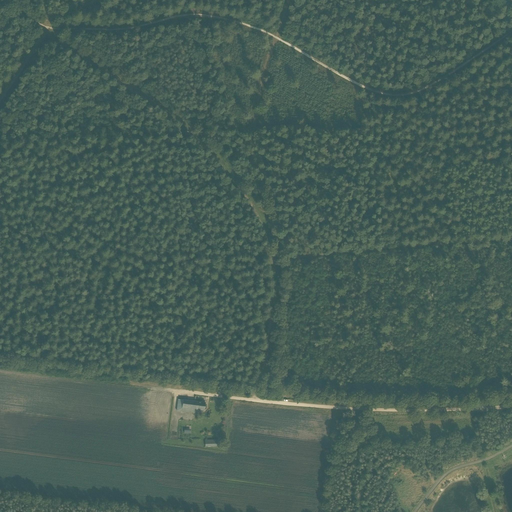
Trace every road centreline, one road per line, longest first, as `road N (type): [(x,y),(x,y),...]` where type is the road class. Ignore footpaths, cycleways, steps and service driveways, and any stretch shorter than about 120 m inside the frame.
road 1 (track): [(511,31),(417,90),(388,94),(253,27),(189,15),(124,29),(47,29),(5,0)]
road 2 (track): [(511,406),(357,409),(257,400),(274,258)]
road 3 (track): [(274,258),(264,225),(192,132),(47,29)]
road 4 (track): [(274,258),(159,265),(111,250),(0,257)]
road 5 (track): [(274,258),(511,239)]
road 6 (track): [(0,144),(192,132)]
road 7 (track): [(415,511),(444,476),(511,447)]
